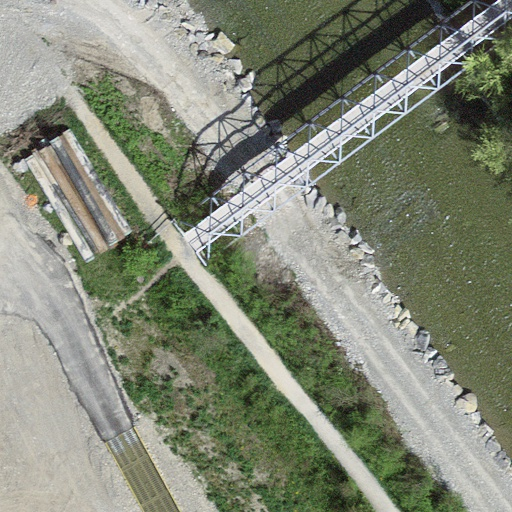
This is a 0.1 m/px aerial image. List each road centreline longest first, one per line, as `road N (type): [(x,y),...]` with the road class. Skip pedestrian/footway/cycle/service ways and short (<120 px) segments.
road 1 (track): [(389,511),(184,248)]
road 2 (track): [(184,248),(0,0)]
